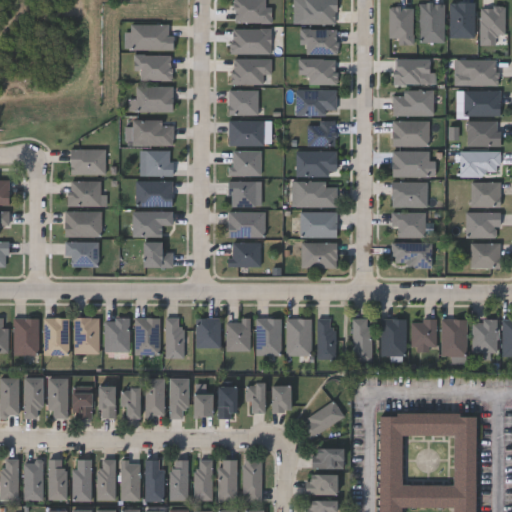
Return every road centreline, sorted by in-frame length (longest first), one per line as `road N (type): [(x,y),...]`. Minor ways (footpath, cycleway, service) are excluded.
road 1 (residential): [(0,302),(511,305)]
road 2 (residential): [(364,306),(365,0)]
road 3 (residential): [(204,302),(205,0)]
road 4 (residential): [(282,449),(0,449)]
road 5 (residential): [(39,303),(39,165)]
